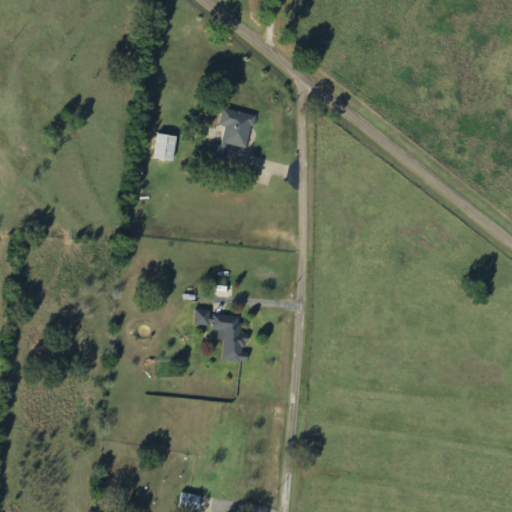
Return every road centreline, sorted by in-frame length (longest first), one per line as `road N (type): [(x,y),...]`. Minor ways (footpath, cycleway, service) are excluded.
road 1 (residential): [(279,511),(298,321),(304,82)]
road 2 (residential): [(511,244),(199,0)]
